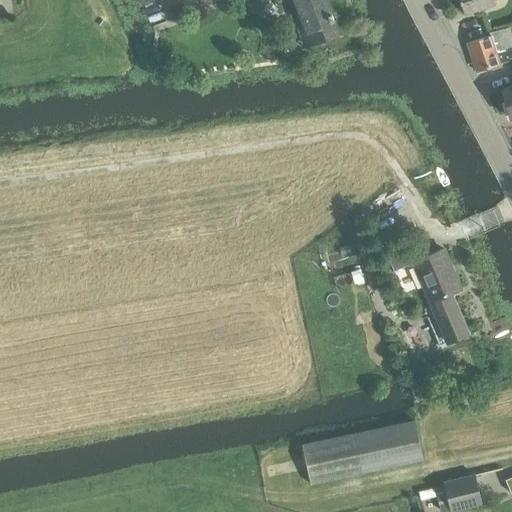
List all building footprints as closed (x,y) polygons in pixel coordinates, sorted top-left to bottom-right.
[(290,0),(307,45),(338,34),(325,0),(290,0)] [(494,0),(460,0),(465,13),(495,3),(494,0)] [(467,43),(475,70),(505,61),(505,60),(511,59),(510,56),(511,55),(511,38),(509,27),(489,33),(490,36),(467,43)] [(511,61),(511,62),(511,65),(511,85),(502,88),(510,117),(511,116),(511,61)] [(450,293),(460,288),(443,248),(422,257),(417,245),(388,257),(393,270),(413,262),(432,305),(423,309),(439,346),(467,334),(450,293)] [(428,374),(409,382),(417,399),(435,391),(428,374)] [(302,444),(310,483),(423,459),(414,420),(302,444)] [(475,474),(444,483),(444,484),(419,491),(421,500),(438,495),(441,511),(451,508),(452,511),(483,503),(475,474)]
